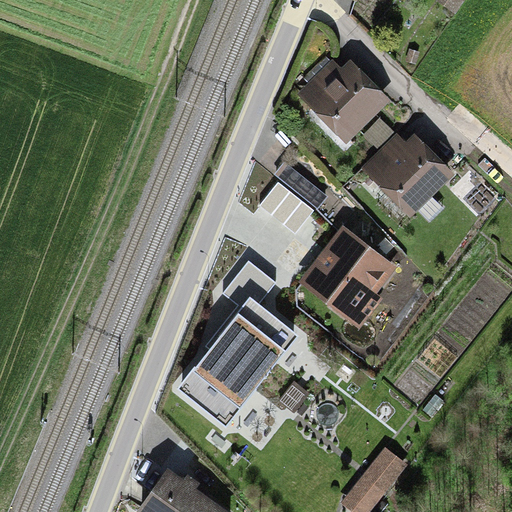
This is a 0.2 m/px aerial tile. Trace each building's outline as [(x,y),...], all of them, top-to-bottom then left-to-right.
[(440,0),(441,0),(457,11),(464,0),(440,0)] [(350,67),(316,100),(348,133),(382,100),(350,67)] [(414,141),(380,174),(413,208),(447,175),(414,141)] [(294,233),(267,212),(245,240),(272,261),(294,233)] [(387,265),(346,234),(309,283),(331,299),(343,299),(354,307),(387,265)] [(303,344),(248,300),(177,389),(209,414),(221,399),(229,406),(243,389),(230,379),(241,365),(269,387),(303,344)] [(182,482),(170,474),(144,510),(146,511),(223,511),(192,489),(197,484),(186,477),(182,482)] [(362,511),(381,490),(365,478),(346,501),(359,511),(362,511)]
